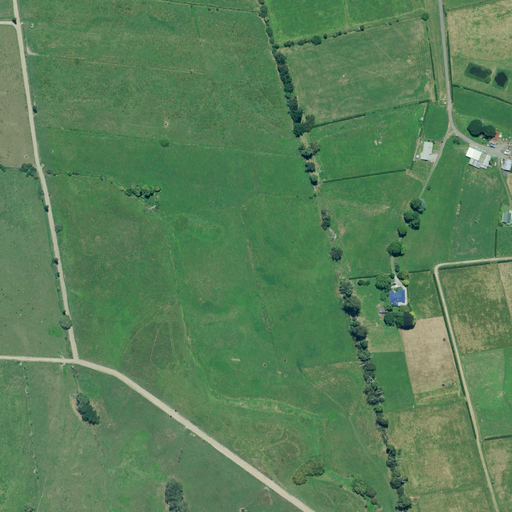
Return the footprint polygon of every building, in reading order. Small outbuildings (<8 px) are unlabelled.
[(500,133),(494,130),(489,142),(495,145),(500,133)] [(433,143),(425,142),(423,153),(421,153),(420,159),(428,160),(429,154),(431,154),(433,143)] [(469,164),(476,166),(476,167),(479,168),(480,167),(486,169),(487,166),(491,168),(491,166),(488,165),(491,157),(482,153),(481,155),(478,153),(475,159),(471,157),(469,164)] [(511,212),(506,211),(506,213),(504,213),(503,222),(507,222),(507,225),(510,225),(511,212)] [(393,302),(393,306),(403,305),(403,302),(405,302),(405,289),(398,290),(398,293),(394,293),(394,291),(389,291),(390,302),(393,302)]
